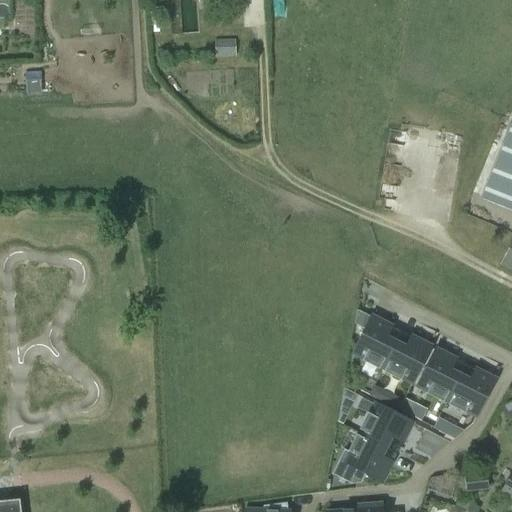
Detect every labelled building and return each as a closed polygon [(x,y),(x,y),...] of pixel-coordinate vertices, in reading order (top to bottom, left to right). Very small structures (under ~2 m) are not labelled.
[(39,84),(27,85),(28,97),(40,97),(39,84)] [(511,122),(481,200),(511,212),(511,122)] [(511,241),(499,265),(511,272),(511,241)] [(370,318),(355,310),(353,323),(365,329),(370,318)] [(390,327),(371,317),(370,318),(365,329),(352,353),(363,358),(361,361),(378,370),(379,367),(382,368),(393,346),(383,341),(390,327)] [(403,351),(393,346),(382,368),(385,369),(383,373),(399,381),(401,378),(411,383),(430,348),(410,338),(403,351)] [(454,360),(435,350),(416,386),(427,391),(425,394),(442,403),(443,400),(446,401),(457,379),(447,374),(454,360)] [(467,384),(457,379),(446,401),(449,402),(447,405),(463,414),(465,411),(475,416),(494,381),(474,371),(467,384)] [(355,394),(344,389),(340,396),(351,401),(355,394)] [(394,394),(389,404),(397,408),(402,398),(394,394)] [(403,400),(397,411),(404,414),(410,404),(403,400)] [(400,442),(410,423),(375,405),(369,415),(366,414),(358,430),(361,431),(360,434),(382,446),(387,436),(400,442)] [(437,418),(432,428),(439,432),(444,421),(437,418)] [(377,456),(382,446),(360,434),(358,437),(355,435),(347,452),(350,453),(345,464),(380,482),(390,462),(377,456)] [(511,473),(500,493),(509,498),(509,499),(511,500),(511,473)] [(454,479),(455,490),(464,489),(464,491),(486,489),(485,474),(462,476),(463,478),(454,479)] [(0,511),(26,511),(26,500),(10,502),(0,502),(0,511)] [(276,511),(276,502),(252,505),(252,508),(234,507),(233,511),(276,511)]
